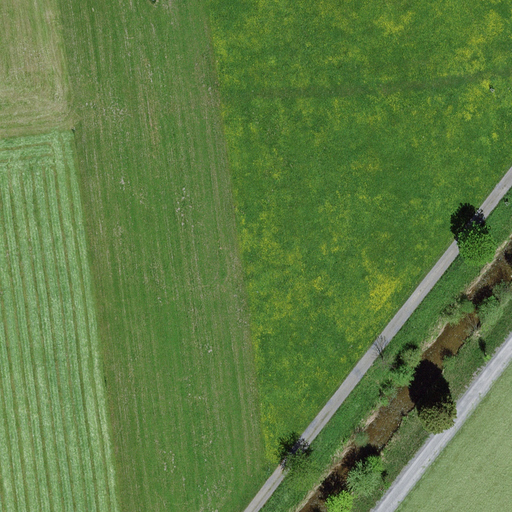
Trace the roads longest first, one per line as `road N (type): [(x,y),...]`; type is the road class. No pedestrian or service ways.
road 1 (track): [(284,511),(511,215)]
road 2 (track): [(511,355),(392,511)]
